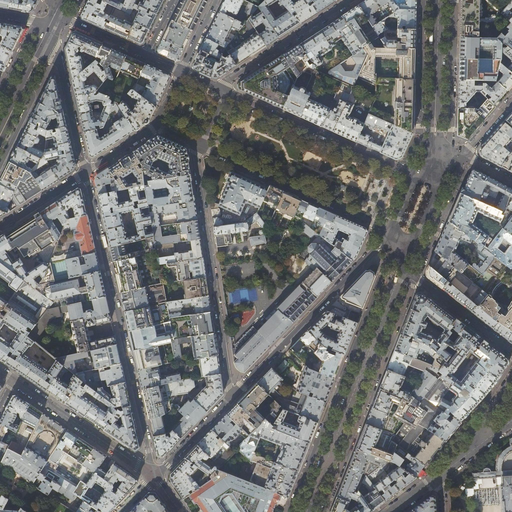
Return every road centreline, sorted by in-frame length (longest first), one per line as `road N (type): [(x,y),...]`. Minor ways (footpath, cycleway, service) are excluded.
road 1 (residential): [(154,476),(85,172)]
road 2 (primary): [(306,511),(402,266)]
road 3 (residential): [(200,146),(195,157),(231,397)]
road 4 (residential): [(391,231),(231,397)]
road 5 (unclassified): [(200,146),(391,231)]
road 6 (unclassified): [(414,175),(224,89)]
road 7 (residential): [(13,380),(154,476)]
road 8 (primary): [(438,0),(435,166)]
road 9 (residential): [(351,0),(224,89)]
road 10 (residential): [(44,35),(56,48),(85,172)]
road 11 (residential): [(511,352),(402,266)]
